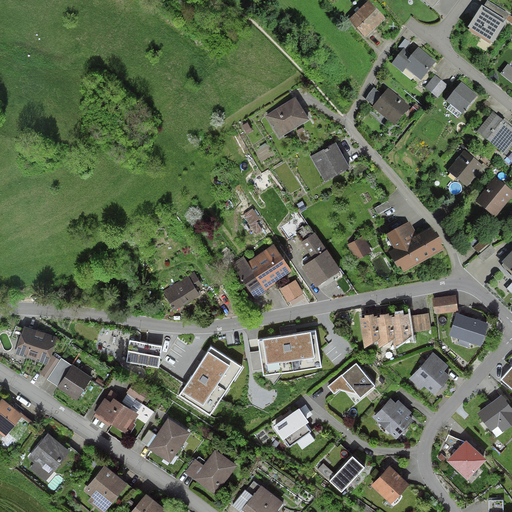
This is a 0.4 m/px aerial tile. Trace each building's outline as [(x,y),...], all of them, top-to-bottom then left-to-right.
[(364,35),(381,19),(367,4),(349,20),(364,35)] [(482,35),(491,41),(502,23),(489,15),(490,13),(482,8),(468,31),(480,38),(482,35)] [(414,74),(420,78),(432,63),(417,50),(411,58),(403,51),(393,63),(401,71),(400,72),(409,80),(414,74)] [(425,88),(430,93),(439,82),(434,77),(425,88)] [(445,86),(439,82),(430,93),(436,97),(445,86)] [(462,113),(474,97),(459,85),(446,100),(462,113)] [(406,107),(388,92),(374,108),(392,123),(406,107)] [(293,99),(266,116),(273,128),(278,125),(283,133),(306,119),(293,99)] [(503,153),(511,142),(511,130),(492,114),(480,128),(487,134),(484,138),(503,153)] [(347,167),(334,143),(310,156),(316,167),(320,165),(328,178),(347,167)] [(455,179),(456,177),(465,184),(479,167),(463,154),(448,173),(455,179)] [(511,194),(494,180),(478,200),(495,214),(511,194)] [(377,215),(390,208),(386,201),(373,209),(377,215)] [(251,209),(242,215),(255,233),(260,230),(254,221),(257,219),(251,209)] [(302,266),(315,285),(338,269),(307,225),(295,233),(311,256),(301,263),(303,266),(302,266)] [(441,250),(429,229),(413,239),(405,225),(387,235),(395,249),(391,251),(403,271),(441,250)] [(488,244),(483,238),(472,248),(477,254),(488,244)] [(356,258),(364,254),(357,240),(348,245),(356,258)] [(487,261),(499,251),(494,245),(481,255),(487,261)] [(243,258),(232,265),(254,298),(264,291),(260,285),(287,267),(275,248),(248,266),(243,258)] [(511,253),(501,266),(511,275),(511,253)] [(199,284),(192,274),(163,292),(171,305),(170,306),(171,308),(172,307),(173,308),(196,294),(193,288),(199,284)] [(432,300),(434,313),(455,310),(453,297),(432,300)] [(393,336),(401,338),(408,334),(405,315),(391,317),(391,315),(390,316),(393,336)] [(424,331),(430,330),(428,315),(422,316),(424,331)] [(485,324),(456,315),(449,334),(479,343),(485,324)] [(375,316),(360,318),(363,337),(371,340),(378,337),(375,316)] [(376,318),(376,316),(375,316),(378,337),(387,339),(393,336),(390,316),(376,318)] [(418,331),(424,331),(422,316),(415,317),(418,331)] [(411,332),(418,331),(415,317),(409,318),(411,332)] [(52,339),(42,335),(42,331),(35,330),(35,333),(24,329),(18,347),(27,350),(26,355),(45,361),(52,339)] [(265,375),(321,366),(316,333),(260,341),(265,375)] [(162,347),(130,342),(127,362),(159,367),(162,347)] [(241,367),(211,349),(181,395),(210,414),(241,367)] [(50,356),(39,373),(46,378),(54,366),(57,361),(50,356)] [(447,377),(427,359),(413,374),(433,392),(447,377)] [(99,377),(103,371),(93,365),(89,370),(99,377)] [(375,388),(355,365),(342,376),(362,398),(375,388)] [(46,378),(52,382),(60,370),(54,366),(46,378)] [(58,386),(73,396),(86,377),(71,367),(58,386)] [(511,367),(502,380),(511,388),(511,367)] [(147,395),(135,387),(129,394),(142,403),(147,395)] [(103,399),(104,400),(96,412),(122,429),(133,412),(106,395),(103,399)] [(511,423),(511,410),(501,397),(479,415),(492,430),(498,425),(503,431),(511,423)] [(21,412),(16,408),(13,411),(0,401),(0,400),(0,424),(7,430),(21,412)] [(389,431),(395,436),(410,420),(405,415),(408,412),(397,402),(394,405),(389,400),(373,417),(379,422),(382,422),(389,428),(389,431)] [(298,410),(273,427),(283,440),(307,422),(298,410)] [(167,420),(149,447),(164,457),(168,452),(172,454),(186,433),(167,420)] [(146,445),(153,433),(147,429),(140,441),(146,445)] [(76,455),(64,445),(61,448),(47,435),(29,457),(48,473),(58,461),(66,468),(76,455)] [(484,460),(466,443),(449,460),(468,477),(484,460)] [(214,452),(195,478),(210,489),(214,483),(217,486),(233,465),(214,452)] [(341,492),(363,467),(351,456),(329,481),(341,492)] [(200,465),(194,460),(186,472),(191,476),(200,465)] [(392,492),(396,495),(406,484),(387,467),(371,484),(386,498),(392,492)] [(109,500),(123,484),(103,468),(86,489),(94,496),(103,495),(109,500)] [(274,511),(275,511),(276,511),(282,504),(252,481),(244,491),(252,497),(243,509),(247,511),(274,511)] [(164,511),(145,496),(132,511),(164,511)]
